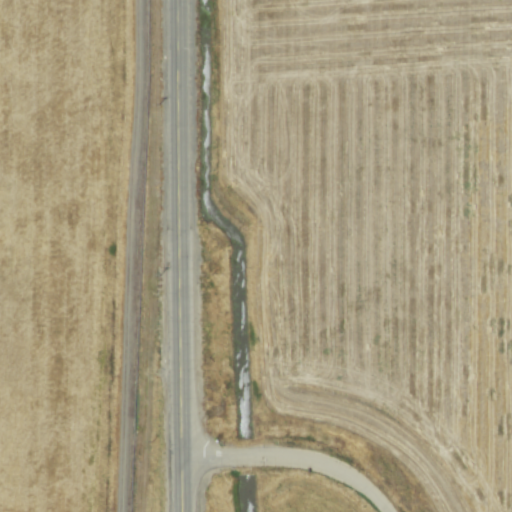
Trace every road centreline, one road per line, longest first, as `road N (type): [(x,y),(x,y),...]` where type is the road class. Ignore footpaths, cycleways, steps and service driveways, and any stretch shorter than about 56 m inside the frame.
road 1 (tertiary): [(176,0),(180,511)]
road 2 (residential): [(180,457),(307,459),(356,479),(390,511)]
